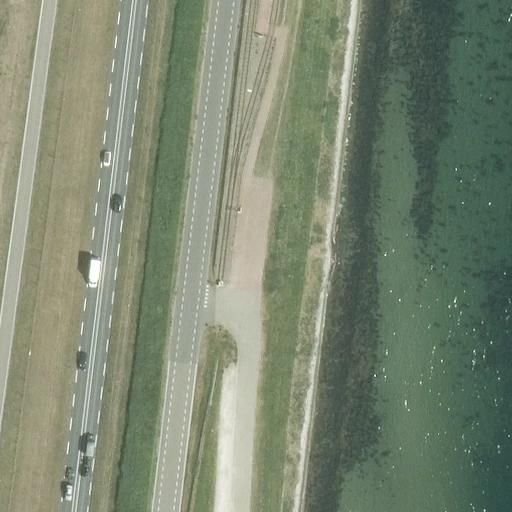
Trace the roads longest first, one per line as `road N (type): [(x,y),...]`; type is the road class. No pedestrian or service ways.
road 1 (tertiary): [(163,511),(223,0)]
road 2 (primary): [(72,511),(132,0)]
road 3 (primary): [(48,0),(0,360)]
